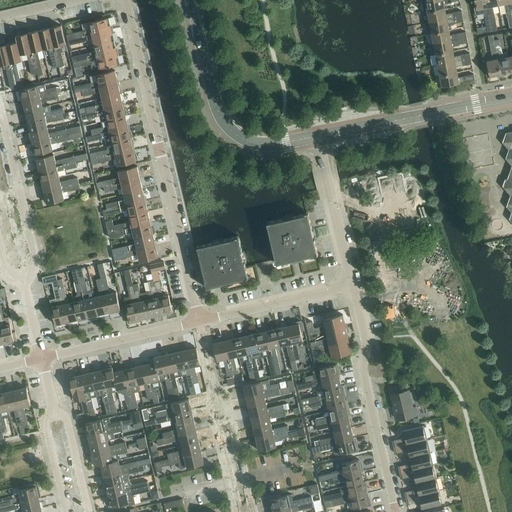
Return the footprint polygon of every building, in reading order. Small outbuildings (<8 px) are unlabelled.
[(425,1),(422,1),(424,13),(427,12),(445,9),(445,5),(445,4),(451,3),(451,2),(460,1),(459,0),(432,0),(425,1)] [(486,0),(475,0),(476,6),(475,6),(474,7),(475,15),(478,14),(484,13),(488,32),(493,31),(491,20),(486,0)] [(497,0),(486,0),(491,20),(493,31),(498,30),(496,19),(493,6),(499,5),(497,0)] [(511,18),(508,0),(497,0),(499,5),(504,4),(507,17),(508,17),(510,28),(511,27),(511,18)] [(445,9),(427,12),(430,23),(463,16),(462,11),(453,13),(446,14),(445,9)] [(430,23),(426,23),(428,33),(431,33),(432,33),(449,30),(451,29),(451,26),(455,23),(464,22),(463,16),(430,23)] [(91,29),(66,34),(68,40),(111,30),(109,18),(89,22),(91,29)] [(61,26),(50,29),(59,67),(65,66),(62,52),(67,51),(65,43),(61,26)] [(50,29),(39,31),(43,48),(49,47),(54,68),(59,67),(50,29)] [(111,30),(68,40),(69,46),(93,40),(94,46),(114,41),(111,30)] [(449,30),(432,33),(434,44),(467,37),(466,32),(457,34),(450,35),(449,30)] [(39,31),(28,34),(37,73),(38,73),(38,76),(43,75),(38,50),(43,48),(39,31)] [(28,34),(17,36),(18,42),(21,54),(27,52),(32,74),(37,73),(28,34)] [(493,60),(487,61),(490,77),(501,75),(494,41),(495,40),(494,35),(488,36),(490,44),(493,60)] [(434,44),(431,44),(432,55),(436,54),(453,51),(452,47),(459,46),(459,45),(468,43),(467,37),(434,44)] [(495,40),(494,41),(501,75),(511,73),(509,57),(508,53),(502,54),(501,45),(500,39),(495,40)] [(96,51),(72,57),(73,62),(81,61),(117,52),(114,41),(94,46),(96,51)] [(18,42),(6,45),(15,80),(17,88),(22,87),(20,79),(18,68),(17,62),(23,60),(21,54),(18,42)] [(0,65),(5,64),(7,71),(11,89),(17,88),(15,80),(6,45),(2,46),(2,44),(0,44),(0,65)] [(432,55),(429,56),(432,66),(438,65),(471,59),(470,53),(461,55),(454,57),(453,51),(436,54),(432,55)] [(81,61),(73,62),(75,68),(91,64),(93,70),(100,69),(119,64),(117,52),(81,61)] [(471,59),(438,65),(440,76),(457,72),(456,67),(463,65),(463,66),(472,64),(471,59)] [(98,81),(74,87),(75,92),(82,91),(118,83),(115,70),(97,75),(98,81)] [(457,72),(440,76),(442,87),(460,83),(475,80),(474,74),(465,76),(465,77),(458,78),(457,72)] [(118,83),(82,91),(83,96),(101,92),(102,98),(121,94),(118,83)] [(21,90),(19,90),(22,101),(59,93),(57,87),(47,89),(45,84),(21,90)] [(59,93),(22,101),(22,105),(24,104),(26,111),(43,107),(42,102),(49,100),(49,101),(60,98),(59,97),(59,93)] [(104,103),(86,108),(87,113),(123,105),(121,94),(102,98),(104,103)] [(87,113),(81,115),(82,120),(101,116),(102,121),(108,120),(126,116),(123,105),(87,113)] [(28,118),(26,119),(27,122),(63,114),(65,114),(64,108),(51,110),(50,106),(43,107),(26,111),(28,118)] [(63,114),(27,122),(28,127),(29,126),(31,132),(48,128),(47,123),(54,121),(54,122),(64,119),(63,114)] [(103,127),(91,130),(92,135),(93,135),(128,127),(126,116),(108,120),(102,121),(103,127)] [(48,128),(31,132),(33,140),(31,140),(32,143),(33,143),(82,132),(80,126),(56,131),(56,132),(49,133),(48,128)] [(92,135),(86,137),(87,142),(106,138),(107,144),(113,142),(131,138),(128,127),(93,135),(92,135)] [(33,143),(32,143),(34,153),(35,153),(36,153),(36,154),(53,150),(52,144),(59,142),(59,143),(83,137),(82,132),(33,143)] [(511,132),(506,133),(503,143),(509,150),(506,159),(511,166),(508,179),(505,179),(503,186),(510,196),(507,206),(511,212),(509,219),(511,222),(511,132)] [(108,150),(90,153),(91,159),(134,149),(131,138),(113,142),(107,144),(108,150)] [(134,149),(91,159),(93,164),(110,161),(110,160),(117,159),(118,166),(136,161),(134,149)] [(36,161),(38,171),(40,170),(76,162),(81,160),(88,159),(87,153),(63,159),(55,161),(54,155),(37,159),(37,160),(36,161)] [(40,170),(38,171),(39,175),(41,174),(42,181),(59,177),(58,172),(65,170),(77,167),(77,165),(76,162),(40,170)] [(113,179),(97,182),(98,185),(98,188),(104,187),(140,178),(138,166),(119,170),(120,177),(114,179),(113,179)] [(44,187),(42,188),(43,192),(45,191),(79,183),(78,177),(68,180),(60,182),(59,177),(42,181),(44,187)] [(140,178),(104,187),(105,192),(116,190),(116,189),(123,188),(124,194),(143,189),(140,178)] [(45,196),(44,197),(45,202),(46,202),(47,202),(47,203),(64,199),(63,193),(70,191),(81,189),(79,183),(45,191),(46,196),(45,196)] [(119,201),(106,204),(107,209),(107,210),(146,201),(143,189),(124,194),(126,199),(119,201)] [(104,210),(103,210),(105,216),(121,212),(121,211),(128,210),(129,216),(148,212),(146,201),(107,210),(107,209),(104,210)] [(113,220),(106,221),(109,233),(114,231),(151,223),(148,212),(129,216),(131,222),(124,223),(114,225),(113,220)] [(289,219),(269,223),(277,260),(278,262),(291,259),(290,256),(297,254),(300,258),(303,256),(317,253),(308,214),(307,214),(289,219)] [(114,231),(109,233),(110,238),(116,237),(126,234),(133,232),(135,238),(153,234),(151,223),(114,231)] [(129,245),(112,249),(114,255),(156,245),(153,234),(135,238),(136,244),(129,246),(129,245)] [(237,238),(199,247),(199,248),(202,260),(203,260),(206,260),(207,266),(203,269),(205,272),(208,286),(209,286),(221,283),(222,283),(233,280),(247,277),(244,267),(242,258),(237,238)] [(156,245),(114,255),(115,260),(132,256),(138,254),(140,262),(159,257),(156,245)] [(164,261),(150,265),(152,272),(166,268),(164,261)] [(103,263),(98,264),(101,278),(107,277),(103,263)] [(82,268),(77,269),(88,317),(92,316),(93,317),(94,318),(98,317),(98,316),(98,315),(99,315),(95,297),(93,290),(88,291),(82,268)] [(77,269),(72,271),(77,294),(75,297),(73,298),(74,302),(78,320),(79,319),(79,320),(80,321),(84,320),(85,319),(84,318),(88,317),(77,269)] [(130,270),(124,271),(130,297),(125,298),(128,313),(126,314),(128,323),(129,324),(137,322),(138,321),(137,320),(141,319),(133,285),(130,270)] [(57,275),(43,278),(44,285),(53,283),(56,299),(50,300),(56,325),(67,322),(59,288),(60,288),(58,280),(57,275)] [(109,287),(107,277),(101,278),(109,312),(114,311),(114,312),(115,313),(121,311),(117,292),(110,293),(109,287)] [(95,297),(99,315),(109,312),(101,278),(96,279),(98,289),(99,289),(100,296),(95,297)] [(63,279),(58,280),(60,288),(59,288),(67,322),(78,320),(74,302),(68,303),(67,297),(63,279)] [(151,291),(146,293),(151,317),(162,314),(154,282),(154,280),(149,281),(151,291)] [(160,281),(154,282),(162,314),(167,313),(167,315),(176,313),(174,303),(171,303),(169,295),(163,296),(160,281)] [(133,285),(141,319),(151,317),(146,293),(141,294),(138,284),(133,285)] [(1,289),(0,289),(0,328),(4,343),(7,343),(9,344),(18,342),(15,332),(12,333),(9,317),(4,319),(0,303),(0,296),(7,295),(5,288),(1,289)] [(312,322),(306,323),(309,336),(315,334),(327,332),(346,327),(343,315),(324,319),(325,326),(323,325),(319,326),(318,327),(316,328),(314,327),(312,322)] [(292,325),(288,326),(295,360),(301,359),(297,342),(303,341),(301,332),(305,331),(303,322),(301,321),(292,323),(292,324),(292,325)] [(288,326),(277,329),(281,346),(287,345),(293,371),(298,370),(295,360),(288,326)] [(328,338),(311,342),(312,348),(349,339),(346,327),(327,332),(328,338)] [(277,329),(267,331),(277,375),(282,374),(275,347),(281,346),(277,329)] [(257,333),(256,334),(261,357),(267,356),(272,376),(277,375),(267,331),(263,332),(262,331),(261,330),(258,331),(257,332),(257,333)] [(256,334),(246,336),(256,380),(261,379),(256,359),(261,357),(256,334)] [(246,336),(235,339),(239,356),(240,362),(246,361),(251,381),(256,380),(246,336)] [(235,339),(224,341),(232,375),(237,374),(233,357),(239,356),(235,339)] [(349,339),(312,348),(315,363),(321,361),(319,352),(329,350),(331,351),(332,357),(352,352),(349,339)] [(224,341),(214,344),(218,361),(224,359),(228,376),(232,375),(224,341)] [(190,349),(186,350),(194,383),(199,382),(197,373),(195,366),(201,365),(197,348),(196,348),(196,347),(195,346),(190,347),(189,348),(190,349)] [(186,350),(175,353),(181,376),(187,375),(191,395),(196,394),(194,383),(186,350)] [(175,353),(165,355),(175,399),(180,397),(176,378),(181,376),(175,353)] [(165,355),(154,358),(155,362),(156,362),(160,379),(160,381),(165,380),(170,400),(175,399),(165,355)] [(155,362),(145,365),(153,399),(154,404),(159,402),(156,387),(161,386),(160,381),(160,379),(156,362),(155,362)] [(314,375),(305,377),(306,382),(306,383),(339,375),(338,371),(339,371),(340,370),(339,366),(338,365),(337,365),(336,364),(319,368),(321,374),(314,375)] [(145,365),(135,367),(139,385),(144,383),(146,390),(148,400),(153,399),(145,365)] [(106,369),(102,370),(112,414),(117,412),(113,392),(118,391),(116,385),(114,372),(113,367),(112,368),(112,366),(111,366),(106,367),(105,368),(106,369)] [(135,367),(124,370),(133,409),(138,407),(135,392),(140,391),(139,385),(135,367)] [(92,372),(91,372),(97,397),(103,395),(107,415),(112,414),(102,370),(97,371),(97,370),(96,369),(92,370),(92,371),(92,372)] [(114,372),(116,385),(118,391),(118,393),(120,393),(125,396),(128,410),(133,409),(124,370),(114,372)] [(91,372),(81,375),(91,419),(96,417),(92,398),(97,397),(91,372)] [(67,377),(67,378),(69,384),(70,385),(71,384),(73,395),(75,400),(81,399),(84,413),(77,414),(78,422),(85,420),(91,419),(81,375),(76,376),(76,375),(75,374),(69,376),(68,376),(67,377)] [(306,382),(297,384),(299,390),(316,386),(323,384),(324,389),(341,385),(339,375),(306,383),(306,382)] [(261,382),(244,386),(247,397),(279,389),(278,384),(269,386),(263,387),(261,382)] [(311,403),(344,396),(341,385),(324,389),(324,390),(317,391),(318,396),(310,398),(311,403)] [(27,388),(15,390),(23,424),(23,426),(28,425),(26,413),(25,413),(24,406),(31,405),(27,388)] [(279,389),(247,397),(249,407),(266,403),(265,398),(272,396),(281,394),(279,389)] [(15,390),(4,393),(8,410),(14,409),(16,415),(15,415),(18,425),(23,424),(15,390)] [(409,391),(392,395),(394,406),(392,407),(396,420),(398,420),(419,415),(417,406),(413,407),(409,391)] [(4,393),(0,393),(0,421),(2,429),(3,434),(6,433),(8,431),(7,428),(5,418),(10,417),(8,410),(4,393)] [(344,396),(311,403),(313,409),(321,407),(322,406),(324,412),(346,406),(348,406),(348,405),(347,401),(346,400),(345,401),(344,396)] [(167,410),(156,413),(157,418),(192,410),(189,398),(166,404),(167,410)] [(266,403),(249,407),(252,418),(284,410),(283,405),(274,407),(267,408),(266,403)] [(324,417),(315,419),(316,425),(349,417),(348,414),(349,414),(350,413),(349,408),(348,407),(347,408),(346,406),(324,412),(325,417),(324,417)] [(139,410),(131,412),(132,418),(134,424),(142,422),(139,410)] [(150,420),(145,421),(146,426),(158,423),(171,420),(174,423),(174,425),(177,424),(194,420),(192,410),(157,418),(150,420)] [(284,410),(252,418),(254,428),(271,424),(270,419),(277,417),(286,415),(284,410)] [(110,417),(86,423),(88,434),(122,426),(124,426),(123,420),(111,423),(110,417)] [(349,417),(316,425),(317,430),(325,428),(330,427),(334,429),(334,431),(351,427),(349,417)] [(178,429),(163,433),(164,438),(172,436),(197,431),(194,420),(177,424),(178,429)] [(271,424),(254,428),(256,439),(289,431),(288,425),(279,428),(273,429),(271,424)] [(122,426),(88,434),(91,444),(108,440),(115,439),(113,433),(123,431),(122,426)] [(403,438),(393,441),(394,447),(427,439),(424,426),(405,431),(406,435),(404,436),(403,438)] [(289,431),(256,439),(259,451),(276,447),(275,442),(283,440),(283,439),(283,438),(306,433),(304,427),(298,429),(289,431)] [(328,438),(320,440),(321,445),(321,446),(354,438),(351,427),(334,431),(335,437),(328,438)] [(164,438),(157,440),(158,445),(174,442),(181,440),(182,445),(199,441),(197,431),(172,436),(164,438)] [(320,447),(312,449),(313,453),(333,448),(335,455),(348,452),(349,454),(358,452),(359,451),(357,443),(356,442),(355,442),(354,438),(321,446),(320,447)] [(427,439),(394,447),(396,453),(406,451),(408,452),(410,452),(411,457),(430,452),(427,439)] [(108,440),(91,444),(93,455),(127,447),(126,442),(116,444),(109,446),(108,440)] [(176,452),(168,454),(169,459),(202,452),(199,441),(182,445),(183,450),(176,452)] [(127,447),(93,455),(96,466),(102,464),(113,461),(119,460),(117,455),(128,452),(127,447)] [(169,459),(155,463),(157,472),(163,471),(162,466),(179,463),(180,469),(204,464),(202,452),(169,459)] [(409,464),(399,467),(400,473),(433,465),(430,452),(411,457),(412,461),(410,461),(409,464)] [(151,463),(150,458),(136,461),(138,467),(145,465),(151,463)] [(328,474),(319,476),(320,481),(329,479),(362,471),(361,467),(362,466),(362,465),(361,461),(360,461),(359,461),(359,459),(342,463),(343,470),(336,472),(328,474)] [(113,461),(102,464),(104,474),(138,467),(136,461),(127,464),(120,466),(119,460),(113,461)] [(104,477),(103,479),(104,484),(105,484),(106,484),(107,485),(130,479),(130,478),(131,474),(146,470),(145,465),(138,467),(104,474),(105,477),(104,477)] [(433,465),(400,473),(402,479),(412,476),(414,478),(416,478),(417,482),(436,478),(433,465)] [(362,471),(329,479),(330,485),(339,483),(339,482),(346,481),(347,486),(364,482),(362,471)] [(415,490),(405,492),(406,498),(439,491),(436,478),(417,482),(418,487),(416,487),(415,490)] [(106,486),(105,487),(106,492),(107,493),(108,493),(109,496),(142,488),(149,486),(148,481),(133,484),(130,481),(130,479),(107,485),(107,486),(106,486)] [(333,495),(324,497),(325,502),(367,493),(366,489),(367,488),(367,487),(366,483),(365,482),(364,482),(347,486),(341,487),(342,493),(341,493),(333,495)] [(3,501),(0,501),(0,507),(5,506),(39,498),(38,493),(39,493),(40,492),(38,485),(37,484),(28,486),(27,487),(28,488),(19,490),(21,497),(14,498),(3,501)] [(317,484),(309,486),(312,495),(320,493),(317,484)] [(109,499),(108,500),(109,505),(110,506),(111,505),(112,507),(129,503),(129,505),(136,504),(134,496),(134,495),(143,493),(142,488),(109,496),(110,498),(109,499)] [(439,491),(406,498),(408,504),(418,502),(420,504),(422,504),(423,508),(442,504),(439,491)] [(367,493),(325,502),(326,508),(335,506),(344,504),(344,503),(351,502),(352,509),(361,507),(361,508),(362,508),(371,506),(372,505),(370,497),(369,497),(368,497),(367,493)] [(269,497),(269,498),(271,507),(272,508),(273,507),(274,511),(313,502),(312,496),(305,498),(296,500),(294,501),(292,494),(288,495),(279,497),(278,496),(277,496),(269,497)] [(5,506),(0,507),(0,511),(4,511),(17,509),(23,507),(24,511),(26,511),(42,508),(39,498),(5,506)] [(313,502),(274,511),(273,511),(296,511),(299,511),(308,509),(315,507),(313,502)]
